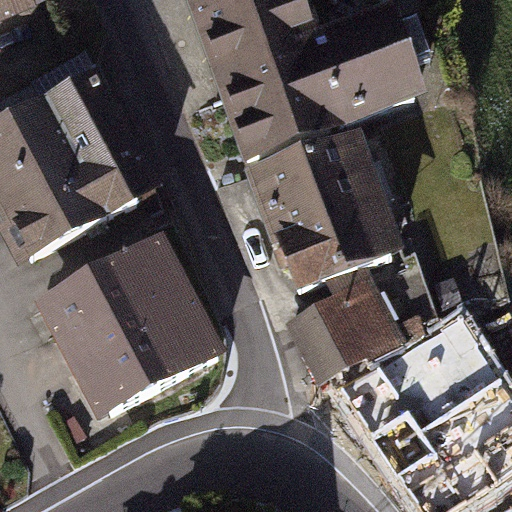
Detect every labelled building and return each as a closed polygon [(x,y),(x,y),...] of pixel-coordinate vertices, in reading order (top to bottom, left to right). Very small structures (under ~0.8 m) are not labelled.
[(33,0),(0,0),(0,19),(35,4),(33,0)] [(189,0),(214,66),(226,62),(233,80),(220,85),(248,162),(416,100),(379,0),(189,0)] [(0,132),(0,200),(33,263),(157,198),(87,64),(36,90),(46,109),(0,132)] [(355,143),(257,180),(298,289),(396,252),(355,143)] [(44,306),(63,343),(140,304),(181,384),(223,363),(163,245),(44,306)] [(362,291),(296,327),(332,396),(396,355),(362,291)] [(140,304),(63,343),(105,423),(181,384),(140,304)]
